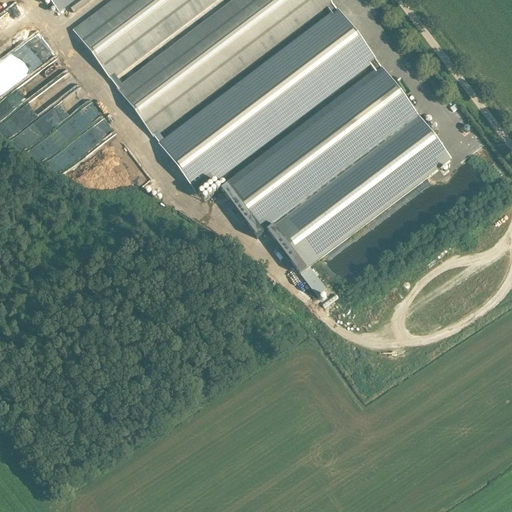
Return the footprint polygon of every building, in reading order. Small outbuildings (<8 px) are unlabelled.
[(50,0),(59,12),(75,0),(50,0)] [(328,0),(115,0),(73,32),(111,82),(219,0),(233,0),(116,90),(153,138),(331,3),(328,0)] [(17,6),(0,17),(0,26),(3,31),(15,24),(20,32),(24,30),(28,35),(33,32),(17,6)] [(219,189),(258,241),(419,120),(344,20),(166,156),(197,197),(235,169),(370,67),(374,72),(219,189)] [(15,55),(22,62),(43,38),(36,32),(15,55)] [(56,61),(8,96),(16,107),(64,72),(56,61)] [(19,127),(77,87),(69,76),(16,112),(19,115),(13,119),(19,127)] [(58,151),(90,120),(80,109),(48,141),(58,151)] [(316,298),(326,291),(309,267),(298,275),(316,298)]
